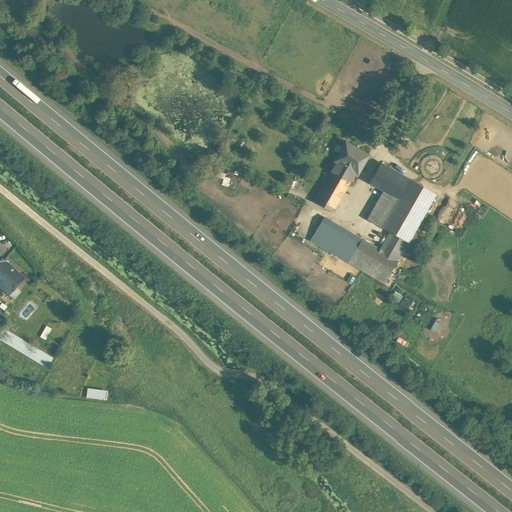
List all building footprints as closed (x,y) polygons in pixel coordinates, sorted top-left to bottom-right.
[(336,161),(355,172),(357,173),(368,155),(345,142),(335,160),(336,161)] [(318,144),(317,151),(327,153),(328,147),(318,144)] [(229,157),(221,152),(217,160),(225,165),(229,157)] [(355,172),(336,161),(331,171),(350,182),(355,172)] [(436,194),(381,162),(369,183),(384,191),(397,199),(381,227),(391,232),(382,247),(381,250),(382,251),(376,261),(356,249),(353,255),(348,263),(385,284),(436,194)] [(350,182),(331,171),(314,201),(333,212),(350,182)] [(384,191),(368,219),(381,227),(397,199),(384,191)] [(266,221),(291,229),(300,201),(276,193),(266,221)] [(362,239),(325,217),(315,234),(335,245),(353,255),(356,249),(362,239)] [(311,241),(331,253),(335,245),(315,234),(311,241)] [(381,250),(362,239),(356,249),(376,261),(382,251),(381,250)] [(353,255),(335,245),(331,253),(348,263),(353,255)] [(0,274),(9,264),(0,255),(0,274)] [(9,264),(0,274),(0,287),(9,295),(24,277),(9,264)] [(36,295),(43,301),(49,294),(43,288),(36,295)] [(46,338),(52,327),(47,325),(41,336),(46,338)] [(15,334),(8,345),(48,367),(54,356),(15,334)] [(0,348),(0,356),(37,379),(41,373),(0,348)] [(108,398),(108,388),(88,387),(88,397),(108,398)]
